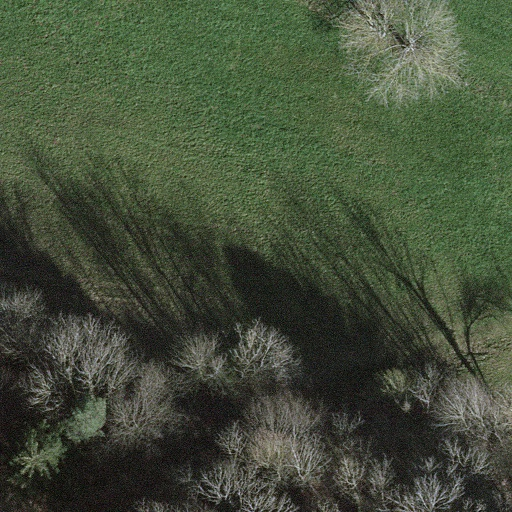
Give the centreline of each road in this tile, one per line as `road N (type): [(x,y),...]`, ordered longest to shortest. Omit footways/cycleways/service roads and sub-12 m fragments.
road 1 (track): [(293,406),(39,511)]
road 2 (track): [(293,406),(511,316)]
road 3 (track): [(511,104),(308,0)]
